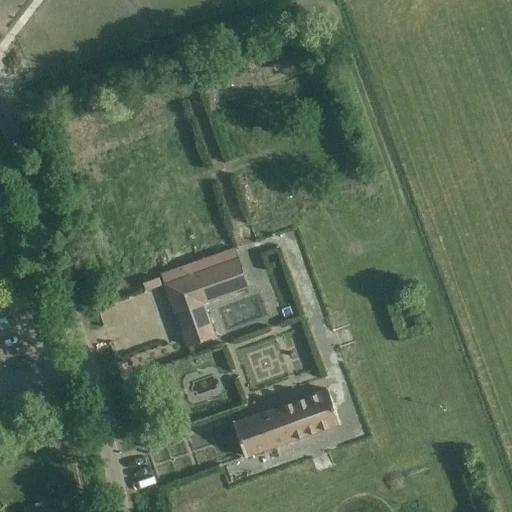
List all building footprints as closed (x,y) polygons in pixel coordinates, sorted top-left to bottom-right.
[(303,43),(270,55),(276,74),(310,62),(303,43)] [(248,286),(235,248),(163,274),(188,346),(215,336),(203,302),(248,286)] [(341,424),(329,389),(234,423),(247,457),(341,424)] [(168,486),(165,467),(144,469),(143,463),(132,465),(136,490),(168,486)] [(256,463),(239,470),(246,486),(263,479),(256,463)] [(49,503),(49,511),(66,511),(66,503),(49,503)]
